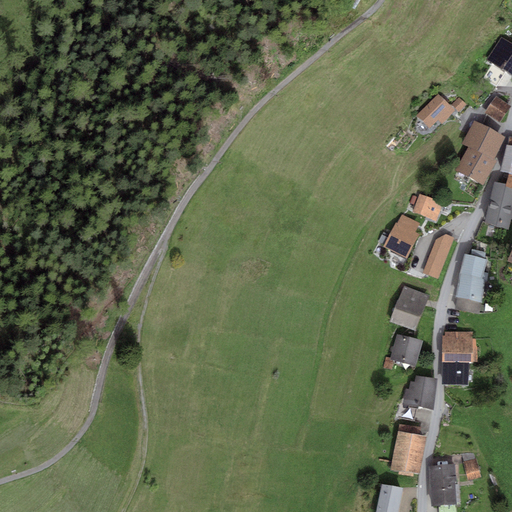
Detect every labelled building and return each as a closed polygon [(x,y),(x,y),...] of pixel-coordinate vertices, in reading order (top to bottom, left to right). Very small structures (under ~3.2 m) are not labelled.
[(511,74),(511,43),(501,37),(487,61),(511,74)] [(439,94),(416,116),(429,129),(438,120),(442,124),(456,111),(439,94)] [(484,111),(499,122),(511,106),(496,95),(484,111)] [(452,104),(459,111),(466,103),(459,96),(452,104)] [(484,186),(496,161),(494,159),(505,136),(474,120),(462,143),(468,146),(455,171),(484,186)] [(511,146),(507,145),(500,171),(509,174),(511,174),(511,146)] [(495,182),(485,224),(509,229),(511,219),(511,188),(506,186),(506,184),(495,182)] [(412,212),(436,221),(443,203),(420,194),(418,198),(415,205),(412,212)] [(410,203),(415,205),(418,198),(413,196),(410,203)] [(384,245),(383,247),(407,259),(420,234),(415,231),(420,223),(402,214),(397,223),(396,222),(390,235),(384,245)] [(379,242),(384,245),(390,235),(384,232),(379,242)] [(439,280),(455,238),(446,234),(435,239),(422,274),(439,280)] [(471,256),(485,259),(487,253),(472,249),(471,256)] [(471,256),(464,254),(459,273),(456,297),(457,297),(481,303),(485,281),(487,282),(488,273),(483,272),(487,260),(485,259),(471,256)] [(404,286),(390,321),(415,331),(429,296),(404,286)] [(481,303),(457,297),(455,309),(478,315),(481,303)] [(445,336),(442,336),(442,362),(469,362),(477,362),(477,338),(473,338),(473,332),(445,332),(445,336)] [(422,341),(397,334),(390,358),(390,359),(394,361),(416,366),(422,341)] [(390,359),(390,358),(386,357),(383,367),(391,369),(394,361),(390,359)] [(469,385),(469,362),(442,362),(442,385),(469,385)] [(412,407),(433,410),(438,379),(416,375),(415,382),(410,381),(409,389),(405,388),(403,406),(406,406),(412,407)] [(399,424),(398,431),(419,435),(421,428),(399,424)] [(415,473),(419,474),(426,436),(419,435),(398,431),(390,468),(399,470),(398,475),(414,478),(415,473)] [(477,459),(463,463),(468,481),(481,478),(477,459)] [(455,464),(428,466),(431,506),(438,506),(455,504),(457,505),(457,503),(460,503),(459,484),(455,485),(455,482),(456,482),(455,464)] [(398,511),(403,488),(381,484),(376,511),(398,511)]
